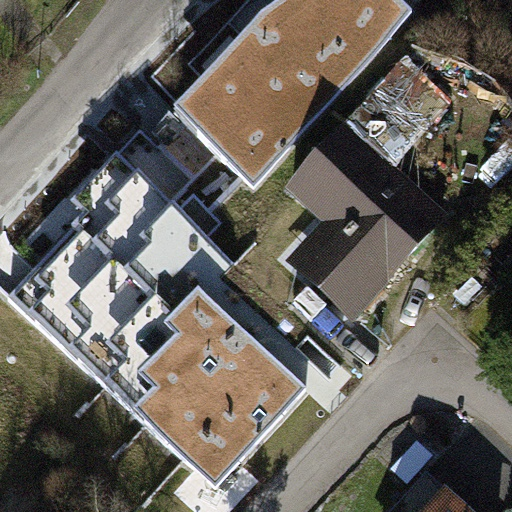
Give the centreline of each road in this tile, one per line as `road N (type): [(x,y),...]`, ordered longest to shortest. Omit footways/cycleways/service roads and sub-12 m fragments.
road 1 (residential): [(511,427),(427,355),(283,511)]
road 2 (residential): [(181,0),(0,181)]
